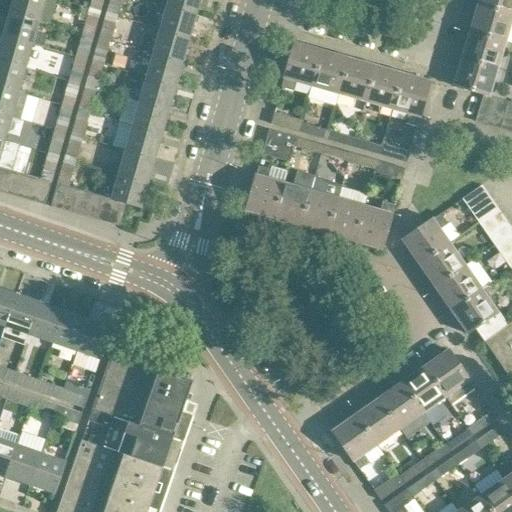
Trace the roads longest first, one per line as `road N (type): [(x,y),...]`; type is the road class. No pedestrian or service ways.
road 1 (residential): [(173,288),(256,13)]
road 2 (residential): [(279,432),(426,327),(388,262)]
road 3 (residential): [(450,0),(432,62),(256,13)]
road 4 (unclassified): [(173,288),(0,225)]
road 5 (residential): [(279,432),(173,288)]
